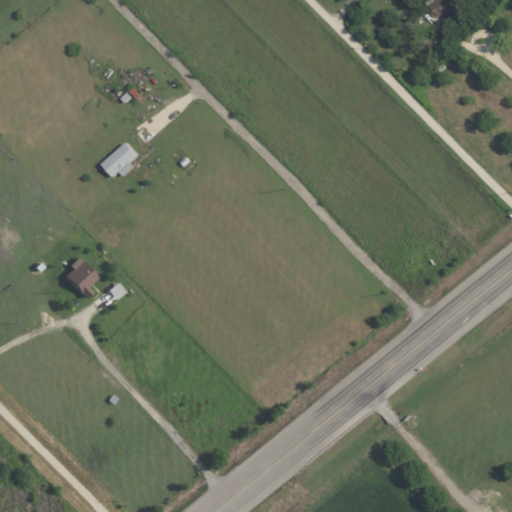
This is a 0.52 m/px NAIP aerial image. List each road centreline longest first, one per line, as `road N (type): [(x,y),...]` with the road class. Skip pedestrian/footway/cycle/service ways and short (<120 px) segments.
road 1 (primary): [(204,511),(511,263)]
road 2 (residential): [(511,202),(314,0)]
